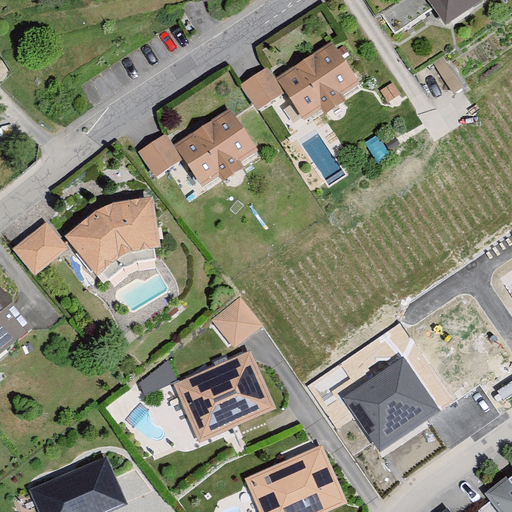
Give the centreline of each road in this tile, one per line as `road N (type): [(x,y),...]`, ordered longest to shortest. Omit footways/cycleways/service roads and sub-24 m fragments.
road 1 (residential): [(316,1),(83,151),(0,215)]
road 2 (residential): [(401,511),(511,428)]
